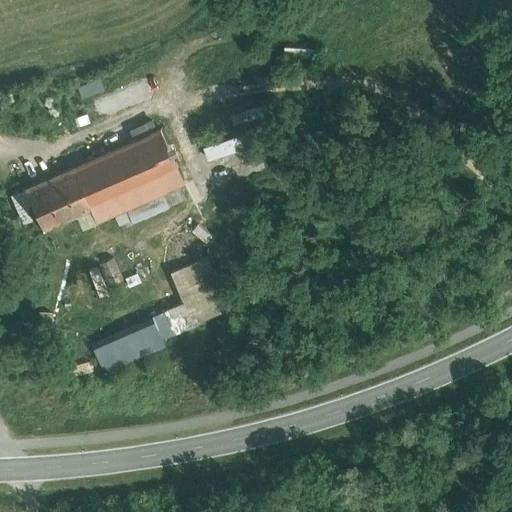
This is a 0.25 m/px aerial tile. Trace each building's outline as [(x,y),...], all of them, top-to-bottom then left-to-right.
[(161,129),(73,167),(91,209),(96,223),(185,184),(161,129)] [(73,167),(24,189),(43,230),(91,209),(73,167)] [(113,258),(99,265),(108,287),(123,280),(113,258)] [(189,301),(152,317),(152,318),(161,338),(198,322),(189,301)] [(152,318),(93,344),(105,373),(165,346),(161,338),(152,318)]
